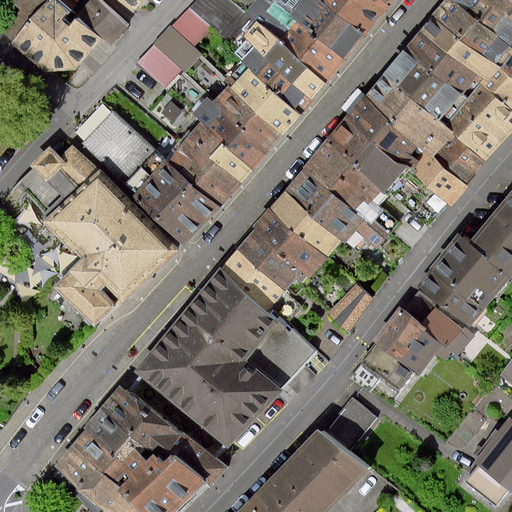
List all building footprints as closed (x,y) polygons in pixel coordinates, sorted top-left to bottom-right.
[(79,13),(63,0),(13,0),(35,18),(17,38),(49,72),(83,69),(105,37),(79,13)] [(114,43),(131,27),(102,0),(88,0),(79,13),(105,37),(114,43)] [(149,0),(123,0),(136,12),(149,0)] [(253,21),(225,0),(199,0),(191,8),(214,28),(233,45),(245,30),(253,21)] [(279,3),(275,0),(230,0),(244,12),(256,22),(277,40),(279,41),(326,81),(336,70),(345,59),(298,19),(288,11),(283,6),(279,3)] [(356,45),(365,35),(322,0),(287,0),(283,6),(288,11),(298,19),(345,59),(356,45)] [(389,7),(384,3),(380,0),(322,0),(365,35),(377,20),(389,7)] [(494,6),(486,0),(444,0),(440,5),(433,15),(500,69),(511,78),(511,20),(505,15),(494,6)] [(511,0),(486,0),(494,6),(505,15),(511,20),(511,0)] [(214,28),(191,8),(173,26),(197,46),(214,28)] [(511,110),(511,78),(500,69),(433,15),(433,14),(425,24),(421,29),(477,75),(484,80),(480,85),(511,110)] [(256,22),(242,39),(245,41),(252,47),(263,56),(312,97),(318,90),(326,81),(279,41),(277,40),(256,22)] [(197,46),(173,26),(155,44),(184,70),(187,73),(204,54),(197,46)] [(410,42),(404,49),(461,96),(477,75),(421,29),(410,42)] [(263,56),(252,47),(245,41),(233,55),(240,62),(247,67),(300,112),(306,105),(312,97),(263,56)] [(184,70),(155,44),(138,62),(168,89),(184,70)] [(445,127),(467,100),(461,96),(404,49),(395,60),(382,76),(439,122),(445,127)] [(247,67),(229,88),(280,131),(282,133),(290,123),(300,112),(247,67)] [(429,153),(434,157),(467,184),(482,165),(486,160),(453,134),(445,127),(439,122),(382,76),(373,88),(363,100),(429,153)] [(511,128),(511,110),(480,85),(467,100),(445,127),(453,134),(486,160),(498,146),(511,128)] [(273,140),(280,131),(229,88),(227,87),(213,103),(221,110),(266,148),(273,140)] [(207,127),(223,140),(252,165),(258,157),(266,148),(221,110),(213,103),(207,99),(193,115),(202,123),(207,127)] [(363,100),(351,114),(346,120),(408,170),(412,173),(451,205),(459,195),(467,184),(434,157),(429,153),(363,100)] [(184,111),(172,102),(163,112),(174,122),(184,111)] [(201,225),(219,204),(169,162),(165,158),(154,149),(110,112),(82,146),(126,182),(136,191),(132,196),(187,241),(201,225)] [(387,194),(408,170),(346,120),(332,138),(326,145),(382,190),(387,194)] [(223,140),(207,127),(202,123),(181,148),(202,165),(209,157),(223,140)] [(244,174),(252,165),(223,140),(209,157),(238,181),(244,174)] [(392,229),(399,222),(384,210),(379,205),(387,194),(382,190),(326,145),(312,161),(305,171),(355,212),(364,219),(372,225),(386,237),(392,229)] [(0,209),(0,211),(7,216),(29,189),(54,215),(47,222),(77,253),(84,260),(71,273),(58,286),(98,326),(116,308),(99,291),(107,284),(124,301),(175,251),(98,172),(74,147),(60,160),(49,149),(33,165),(35,167),(21,181),(0,209)] [(209,157),(202,165),(181,148),(169,162),(219,204),(227,194),(238,181),(209,157)] [(386,237),(372,225),(364,219),(355,212),(305,171),(292,186),(286,194),(341,239),(345,243),(356,229),(366,237),(378,247),(386,237)] [(511,191),(484,227),(470,243),(511,276),(511,274),(511,191)] [(279,202),(272,211),(327,256),(341,239),(286,194),(279,202)] [(264,221),(256,231),(309,274),(311,275),(327,256),(272,211),(264,221)] [(248,242),(239,252),(286,290),(287,288),(296,295),(303,286),(300,284),(309,274),(256,231),(248,242)] [(470,325),(511,276),(470,243),(461,236),(439,262),(420,285),(470,325)] [(222,273),(269,311),(280,320),(286,324),(301,305),(284,291),(286,290),(239,252),(231,263),(222,273)] [(280,320),(269,311),(222,273),(220,271),(173,328),(137,372),(231,448),(270,401),(280,389),(314,347),(286,324),(280,320)] [(375,298),(359,284),(330,313),(351,333),(375,298)] [(415,297),(407,313),(445,345),(439,355),(460,355),(473,339),(465,332),(415,297)] [(407,313),(403,309),(379,339),(415,370),(423,375),(445,345),(407,313)] [(399,391),(415,370),(379,339),(360,362),(360,369),(352,378),(371,392),(381,380),(399,391)] [(511,362),(503,374),(511,380),(511,362)] [(158,411),(124,385),(87,427),(121,456),(158,411)] [(323,511),(363,469),(345,452),(376,419),(354,399),(324,433),(318,428),(240,511),(323,511)] [(231,467),(158,411),(121,456),(128,462),(141,449),(154,460),(160,453),(170,462),(179,454),(212,483),(214,485),(231,467)] [(511,422),(509,420),(477,461),(511,487),(511,422)] [(121,456),(87,427),(76,444),(125,487),(136,478),(125,468),(128,462),(121,456)] [(125,487),(76,444),(59,465),(61,468),(54,476),(84,503),(95,511),(147,511),(124,489),(125,487)] [(124,489),(147,511),(180,511),(212,483),(179,454),(170,462),(160,453),(154,460),(141,449),(128,462),(125,468),(136,478),(125,487),(124,489)]
